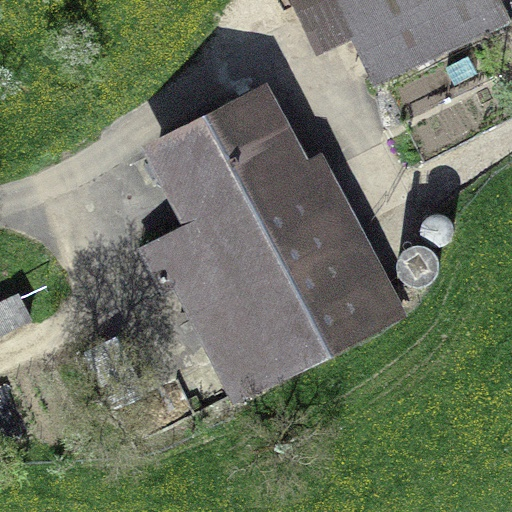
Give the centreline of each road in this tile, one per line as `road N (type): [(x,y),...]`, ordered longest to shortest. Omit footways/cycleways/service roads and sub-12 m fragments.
road 1 (unclassified): [(0,183),(31,181),(241,52)]
road 2 (track): [(0,358),(59,330),(81,295),(72,244),(31,181)]
